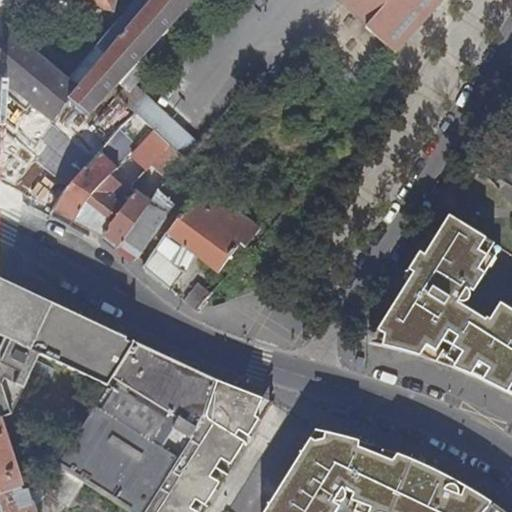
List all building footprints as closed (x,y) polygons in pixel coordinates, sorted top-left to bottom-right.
[(0,0),(0,8),(12,12),(14,0),(59,0),(59,5),(113,18),(116,0),(0,0)] [(72,102),(90,114),(92,116),(113,93),(119,98),(137,114),(155,131),(169,143),(187,159),(198,146),(131,85),(209,0),(151,0),(101,59),(74,89),(10,36),(3,44),(0,41),(0,75),(33,103),(56,123),(72,102)] [(137,0),(94,51),(101,59),(151,0),(137,0)] [(349,0),(371,18),(368,22),(372,25),(400,48),(444,0),(349,0)] [(134,117),(117,136),(131,148),(148,130),(134,117)] [(149,165),(163,150),(169,143),(155,131),(140,148),(150,157),(145,161),(149,165)] [(225,149),(208,134),(198,146),(187,159),(180,166),(197,180),(225,149)] [(102,153),(54,208),(102,233),(118,246),(122,240),(150,201),(135,189),(125,203),(112,193),(121,184),(112,176),(119,168),(115,165),(131,148),(117,136),(102,153)] [(163,150),(180,166),(187,159),(169,143),(163,150)] [(167,181),(178,190),(185,183),(176,172),(167,181)] [(169,228),(144,267),(170,288),(185,271),(194,253),(220,272),(230,257),(234,260),(237,256),(232,253),(239,242),(246,247),(260,227),(203,188),(169,228)] [(150,201),(122,240),(141,253),(158,225),(174,203),(159,191),(150,201)] [(502,244),(492,237),(450,212),(379,327),(390,333),(394,328),(409,337),(411,334),(428,343),(431,338),(440,344),(466,303),(460,299),(461,298),(463,299),(466,298),(469,296),(470,293),(470,289),(468,286),(469,284),(475,287),(502,244)] [(0,415),(7,413),(8,415),(43,358),(70,314),(0,281),(0,415)] [(199,282),(184,299),(196,309),(205,298),(212,291),(199,282)] [(511,303),(503,298),(500,302),(511,309),(511,378),(453,342),(469,315),(481,323),(486,315),(466,303),(440,344),(431,338),(428,343),(411,334),(409,337),(394,328),(390,333),(379,327),(370,341),(401,347),(421,353),(439,359),(453,364),(468,370),(482,377),(510,391),(511,392),(511,303)] [(490,318),(486,315),(481,323),(469,315),(453,342),(511,378),(511,309),(500,302),(490,318)] [(70,314),(43,358),(108,379),(132,342),(70,314)] [(211,379),(132,342),(108,379),(55,463),(80,480),(131,511),(136,511),(151,490),(157,481),(199,415),(211,379)] [(223,384),(211,379),(199,415),(157,481),(198,507),(242,438),(244,439),(247,435),(243,433),(256,399),(223,384)] [(267,404),(256,399),(243,433),(247,435),(267,404)] [(0,415),(0,429),(2,435),(14,431),(8,415),(7,413),(0,415)] [(0,492),(19,484),(2,435),(0,429),(0,492)] [(341,439),(311,432),(261,511),(331,511),(332,511),(320,503),(327,491),(333,495),(330,502),(334,503),(337,501),(340,499),(341,496),(340,491),(336,488),(337,487),(341,479),(353,484),(370,446),(341,439)] [(359,498),(379,450),(370,446),(353,484),(341,479),(337,487),(359,498)] [(451,487),(453,482),(441,476),(406,459),(379,450),(359,498),(380,511),(452,511),(458,498),(455,497),(456,493),(455,489),(451,487)] [(36,478),(41,492),(65,506),(80,480),(55,463),(47,474),(36,478)] [(29,481),(34,495),(41,492),(36,478),(30,480),(29,481)] [(24,483),(31,504),(36,501),(34,495),(29,481),(24,483)] [(194,511),(198,507),(157,481),(151,490),(186,511),(194,511)] [(479,499),(456,484),(453,482),(451,487),(455,489),(456,493),(455,497),(458,498),(452,511),(477,511),(485,503),(479,499)] [(0,511),(33,511),(31,504),(24,483),(19,484),(0,492),(0,511)] [(136,511),(186,511),(151,490),(136,511)] [(498,511),(485,503),(477,511),(498,511)]
